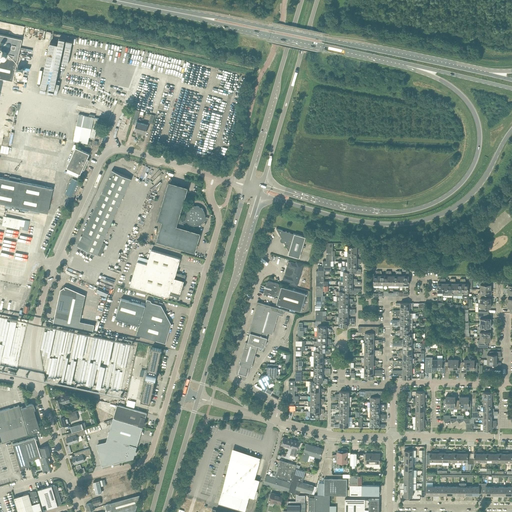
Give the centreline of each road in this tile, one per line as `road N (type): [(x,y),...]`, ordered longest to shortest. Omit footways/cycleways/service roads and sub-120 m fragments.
road 1 (unclassified): [(213,176),(218,224),(150,452),(138,463),(69,481)]
road 2 (secondary): [(409,63),(458,93),(476,120),(475,159),(453,190),(383,212),(262,184)]
road 3 (secondary): [(259,195),(358,221),(431,218),(475,188),(511,130)]
road 4 (secondary): [(477,70),(193,15)]
road 5 (unclassified): [(39,384),(32,352),(40,303),(101,160),(113,149)]
road 6 (secondary): [(193,15),(409,63)]
road 7 (tertiary): [(246,185),(184,393)]
road 8 (tertiary): [(198,397),(259,195)]
road 9 (secondary): [(300,0),(246,185)]
road 10 (secondary): [(262,184),(317,0)]
road 11 (unclassified): [(275,421),(275,403),(232,371),(267,268)]
road 12 (unknown): [(56,258),(96,268),(132,193)]
road 13 (residential): [(511,437),(387,438)]
road 14 (tertiary): [(184,393),(152,511)]
